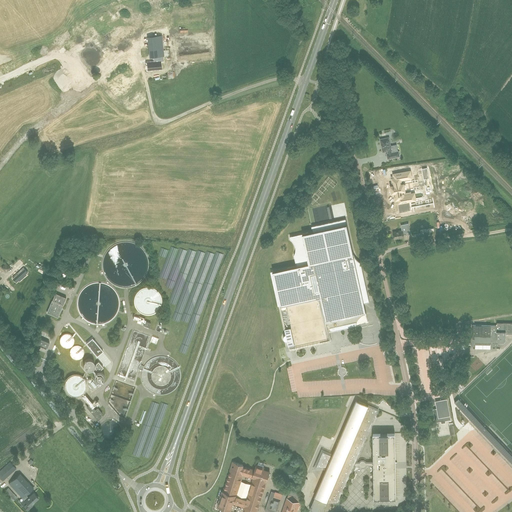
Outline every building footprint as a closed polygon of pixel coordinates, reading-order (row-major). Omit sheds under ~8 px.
[(156,27),(155,22),(148,24),(147,19),(135,22),(137,32),(156,27)] [(151,57),(153,57),(153,62),(147,62),(147,70),(161,69),(160,62),(163,61),(163,56),(164,56),(162,36),(149,37),(151,57)] [(0,55),(2,61),(10,58),(8,53),(9,52),(7,46),(8,46),(6,41),(5,41),(5,40),(0,42),(0,55)] [(97,40),(79,57),(93,72),(111,56),(97,40)] [(123,60),(103,78),(119,96),(139,78),(123,60)] [(387,154),(388,159),(399,156),(398,151),(391,153),(391,150),(389,138),(380,139),(383,152),(388,151),(388,153),(387,154)] [(401,180),(411,177),(410,170),(393,174),(394,176),(391,177),(391,179),(392,179),(393,185),(390,186),(392,193),(394,192),(395,197),(394,197),(395,200),(397,199),(398,203),(399,203),(400,205),(398,205),(399,212),(410,210),(408,201),(416,200),(414,193),(411,193),(411,191),(403,193),(403,191),(405,190),(403,183),(401,184),(401,180)] [(296,266),(272,271),(286,334),(285,334),(285,335),(284,335),(284,336),(283,336),(283,337),(283,338),(283,339),(284,339),(284,340),(285,340),(285,341),(286,341),(287,341),(288,341),(289,347),(326,338),(325,333),(329,332),(368,323),(364,303),(369,302),(360,263),(359,262),(358,261),(357,260),(356,259),(355,258),(354,257),(354,255),(353,254),(353,252),(345,219),(311,226),(312,231),(290,236),(290,239),(291,240),(292,241),(293,242),(293,243),(294,244),(294,245),(295,246),(295,247),(295,248),(295,249),(295,250),(295,251),(295,252),(295,253),(294,254),(294,255),(296,266)] [(404,237),(403,233),(410,231),(408,223),(400,225),(402,230),(393,232),(394,239),(404,237)] [(425,233),(412,235),(413,241),(426,239),(425,237),(425,236),(425,233)] [(0,256),(0,270),(1,272),(13,261),(5,252),(0,256)] [(55,293),(47,313),(50,314),(50,313),(58,316),(60,309),(61,310),(66,297),(55,293)] [(511,322),(497,323),(497,325),(472,325),(472,339),(475,339),(475,341),(498,342),(504,342),(505,340),(505,334),(511,333),(511,322)] [(40,338),(38,344),(47,347),(49,342),(40,338)] [(86,344),(97,356),(103,351),(92,338),(86,344)] [(62,359),(59,364),(65,368),(68,363),(62,359)] [(433,411),(435,422),(441,421),(441,424),(446,423),(445,421),(451,420),(447,399),(435,401),(437,410),(433,411)] [(511,456),(458,400),(454,403),(511,464),(511,456)] [(315,497),(309,510),(314,511),(322,511),(326,503),(338,503),(354,466),(373,465),(374,498),(396,498),(395,464),(395,433),(373,433),(373,462),(355,463),(378,410),(368,406),(357,401),(333,456),(322,451),(316,466),(328,466),(315,497)] [(90,404),(87,407),(98,420),(101,417),(100,416),(102,413),(97,408),(95,410),(90,404)] [(330,416),(322,436),(333,440),(341,421),(330,416)] [(0,477),(3,481),(5,479),(16,469),(10,462),(0,471),(0,477)] [(233,463),(224,492),(223,492),(218,506),(230,510),(232,504),(244,508),(244,509),(254,511),(256,511),(269,472),(263,470),(264,468),(255,466),(254,470),(242,466),(243,466),(233,463)] [(20,473),(9,483),(22,498),(19,501),(26,510),(39,498),(33,493),(28,497),(26,494),(33,488),(20,473)] [(4,492),(13,501),(17,497),(8,487),(4,492)] [(280,500),(273,497),(269,509),(277,511),(280,500)] [(286,499),(281,511),(296,511),(299,503),(286,499)]
